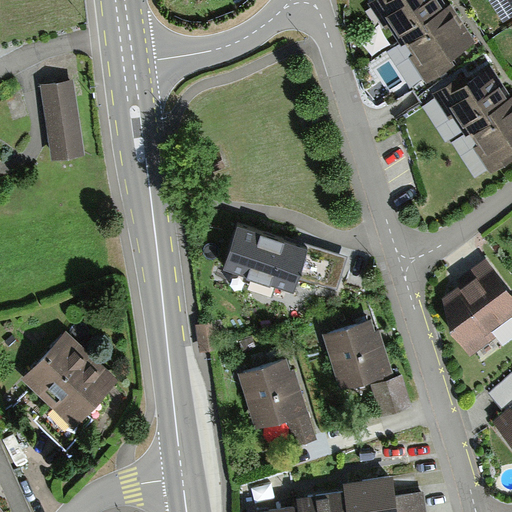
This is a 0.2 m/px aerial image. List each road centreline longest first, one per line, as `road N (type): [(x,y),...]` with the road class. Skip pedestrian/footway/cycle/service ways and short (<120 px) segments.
road 1 (tertiary): [(126,62),(186,477)]
road 2 (residential): [(306,0),(331,46),(403,265)]
road 3 (residential): [(403,265),(475,511)]
road 4 (tertiary): [(290,0),(219,48),(126,62)]
road 5 (residential): [(511,192),(403,265)]
